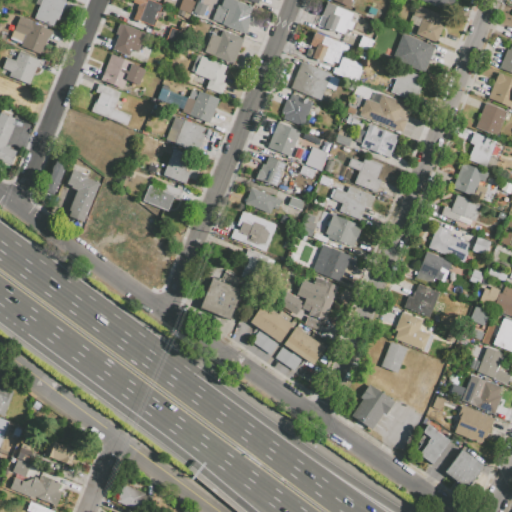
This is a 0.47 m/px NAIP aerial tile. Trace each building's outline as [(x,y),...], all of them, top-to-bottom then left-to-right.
[(40,0),(34,18),(52,26),(55,18),(57,19),(65,0),(40,0)] [(132,18),(153,26),(155,19),(154,19),(156,12),(158,13),(162,4),(151,0),(132,0),(132,2),(137,4),(132,18)] [(181,0),(190,0),(195,2),(190,13),(178,9),(181,0)] [(211,20),(244,34),(251,17),(247,15),(251,7),(233,0),(222,0),(220,6),(217,5),(211,20)] [(416,0),(448,13),(452,0),(416,0)] [(197,2),(206,5),(201,16),(193,12),(197,2)] [(326,2),(352,13),(349,20),(354,22),(350,31),(346,30),(344,35),(333,30),(332,33),(316,26),(326,2)] [(414,34),(435,42),(442,24),(439,23),(442,15),(415,5),(411,15),(420,18),(414,34)] [(19,16),(32,21),(31,22),(52,31),(49,38),(47,38),(40,55),(18,47),(19,45),(9,41),(19,16)] [(119,23),(145,33),(137,52),(131,50),(129,56),(112,50),(118,35),(115,34),(119,23)] [(170,27),(165,38),(177,44),(182,32),(170,27)] [(203,51),(233,63),(243,38),(222,30),(219,36),(210,33),(203,51)] [(378,31),(387,34),(383,43),(374,40),(378,31)] [(314,32),(347,46),(345,53),(341,51),(338,59),(334,58),(332,64),(321,60),(320,62),(311,58),(315,47),(309,45),(314,32)] [(391,59),(423,73),(434,47),(401,33),(391,59)] [(361,36),(356,48),(369,52),(373,40),(361,36)] [(499,68),(511,73),(511,44),(509,50),(507,49),(499,68)] [(18,52),(38,60),(28,86),(7,78),(10,72),(1,69),(6,57),(15,60),(18,52)] [(110,54),(132,62),(132,64),(144,69),(138,86),(125,82),(122,90),(103,83),(103,82),(100,81),(110,54)] [(186,80),(221,94),(225,84),(221,83),(224,75),(222,74),(225,66),(200,56),(193,72),(190,71),(186,80)] [(342,56),(337,68),(334,67),(332,73),(356,83),(361,70),(360,70),(362,65),(342,56)] [(300,61),(330,73),(329,75),(338,79),(334,91),(325,87),(320,100),(289,88),(300,61)] [(389,92),(410,100),(412,95),(416,97),(422,83),(417,81),(420,76),(391,64),(387,76),(394,79),(389,92)] [(486,98),(509,107),(511,101),(511,79),(497,73),(486,98)] [(98,84),(119,92),(113,108),(130,115),(126,125),(90,111),(94,102),(95,102),(98,93),(95,92),(98,84)] [(181,112),(209,123),(218,99),(198,91),(194,99),(193,99),(196,92),(190,89),(181,112)] [(282,119),(302,127),(312,102),(291,94),(288,100),(285,99),(281,111),(284,112),(282,119)] [(358,116),(401,133),(412,107),(380,94),(377,103),(365,98),(358,116)] [(474,128),(496,137),(506,112),(484,103),(474,128)] [(0,112),(15,119),(13,123),(15,123),(6,145),(10,147),(9,149),(16,151),(10,165),(0,161),(0,112)] [(166,139),(188,148),(190,143),(200,147),(205,134),(201,133),(203,127),(175,116),(166,139)] [(345,123),(359,128),(362,122),(347,116),(345,123)] [(276,122),(299,131),(289,156),(266,148),(276,122)] [(368,124),(359,146),(388,157),(390,152),(391,152),(397,136),(368,124)] [(467,159),(485,166),(495,141),(473,132),(468,144),(472,145),(467,159)] [(333,142),(347,147),(350,139),(336,134),(333,142)] [(304,164),(311,147),(327,153),(320,171),(304,164)] [(172,150),(162,175),(183,184),(193,159),(172,150)] [(267,156),(285,163),(276,186),(255,178),(258,169),(259,170),(262,163),(264,164),(267,156)] [(57,157),(53,165),(52,165),(50,170),(51,171),(42,191),(48,194),(49,192),(53,193),(63,169),(64,169),(68,161),(57,157)] [(353,182),(375,191),(380,180),(375,178),(381,164),(364,157),(361,162),(350,158),(347,166),(358,170),(353,182)] [(451,188),(472,196),(479,180),(484,182),(487,173),(461,163),(451,188)] [(301,165),(314,170),(307,188),(293,183),(297,173),(298,174),(301,165)] [(72,169),(66,184),(71,186),(70,188),(76,190),(66,216),(83,223),(98,182),(86,178),(87,175),(72,169)] [(148,184),(142,201),(166,210),(172,197),(178,199),(182,190),(165,183),(162,190),(148,184)] [(338,211),(363,221),(373,196),(348,186),(345,192),(335,188),(331,199),(341,203),(338,211)] [(242,203),(269,214),(271,208),(276,210),(280,199),(250,187),(246,198),(244,197),(242,203)] [(439,215),(454,221),(453,223),(469,229),(479,204),(456,195),(450,209),(443,206),(439,215)] [(241,211),(275,224),(264,251),(229,237),(233,227),(238,229),(239,226),(236,225),(241,211)] [(351,247),(354,240),(356,241),(362,226),(332,214),(323,236),(351,247)] [(315,224),(310,237),(297,231),(302,218),(315,224)] [(427,248),(462,261),(466,252),(464,251),(468,243),(448,235),(450,231),(436,226),(427,248)] [(471,250),(484,256),(490,242),(476,236),(471,250)] [(319,273),(339,281),(349,255),(329,247),(319,273)] [(247,248),(267,257),(264,263),(268,265),(263,277),(244,269),(248,259),(243,257),(247,248)] [(415,278),(431,284),(434,278),(443,282),(451,262),(425,251),(415,278)] [(468,280),(476,284),(477,281),(479,282),(483,273),(473,269),(468,280)] [(488,277),(484,286),(480,285),(483,276),(488,277)] [(324,317),(321,328),(316,334),(278,305),(283,299),(301,313),(315,277),(336,285),(324,317)] [(211,278),(240,290),(227,320),(198,308),(211,278)] [(403,308),(428,318),(438,292),(417,284),(411,297),(407,295),(403,308)] [(504,285),(511,288),(511,317),(492,309),(492,307),(478,301),(483,288),(489,290),(490,286),(499,290),(498,293),(501,294),(504,285)] [(261,303),(291,324),(278,344),(248,323),(261,303)] [(469,320),(474,305),(489,311),(483,326),(469,320)] [(401,312),(394,330),(397,331),(393,339),(426,351),(432,336),(418,330),(422,320),(401,312)] [(492,344),(511,351),(511,322),(502,319),(492,344)] [(294,327),(323,347),(311,365),(281,346),(294,327)] [(469,336),(480,340),(483,333),(472,329),(469,336)] [(250,342),(269,355),(277,345),(257,331),(250,342)] [(447,333),(454,336),(452,343),(444,340),(447,333)] [(455,342),(465,345),(467,339),(458,335),(455,342)] [(389,342),(405,348),(396,373),(379,366),(389,342)] [(274,358),(293,371),(300,360),(281,347),(274,358)] [(486,347),(475,372),(506,385),(510,375),(497,369),(503,354),(486,347)] [(471,375),(460,401),(493,415),(500,397),(497,396),(501,387),(471,375)] [(368,384),(393,401),(383,416),(381,414),(370,431),(350,417),(361,400),(359,398),(368,384)] [(0,388),(14,394),(4,419),(0,417),(0,388)] [(461,405),(458,411),(461,412),(453,433),(480,444),(483,437),(486,438),(494,419),(461,405)] [(0,420),(9,424),(0,447),(0,420)] [(427,425),(421,432),(429,438),(426,442),(427,443),(418,454),(422,457),(420,459),(430,466),(448,441),(427,425)] [(50,442),(80,453),(74,469),(44,457),(50,442)] [(21,450),(33,454),(28,465),(17,461),(21,450)] [(461,450),(443,474),(466,490),(479,472),(478,471),(482,465),(461,450)] [(26,479),(12,473),(16,463),(30,468),(26,479)] [(41,477),(62,486),(59,494),(62,495),(57,508),(35,499),(34,502),(24,498),(28,487),(36,490),(41,477)] [(123,486),(146,495),(145,497),(152,500),(147,511),(135,511),(116,505),(123,486)] [(30,502),(55,511),(28,511),(26,511),(30,502)]
